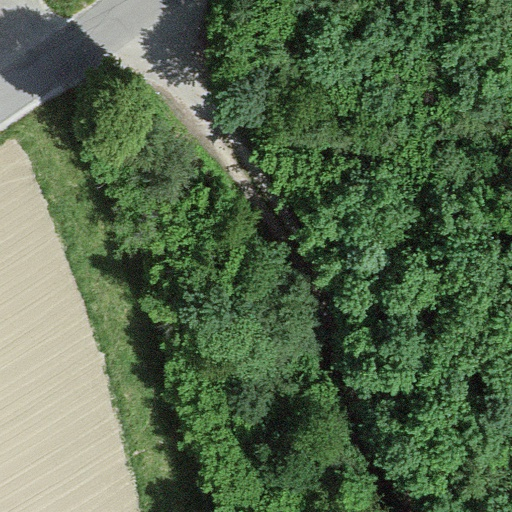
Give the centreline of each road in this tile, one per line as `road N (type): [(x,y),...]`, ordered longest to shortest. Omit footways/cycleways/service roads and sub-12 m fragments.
road 1 (track): [(171,16),(404,511)]
road 2 (track): [(209,97),(511,196)]
road 3 (tertiary): [(0,119),(198,0)]
